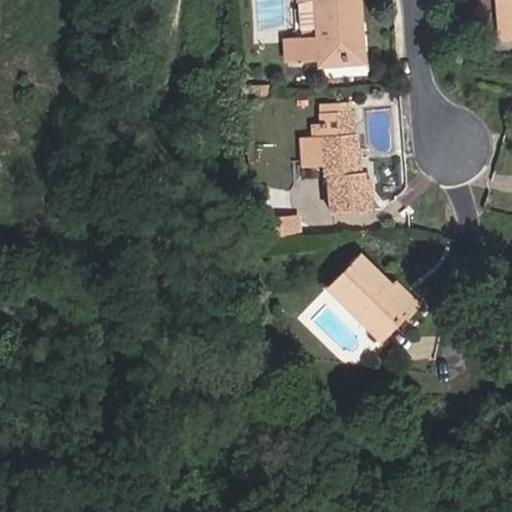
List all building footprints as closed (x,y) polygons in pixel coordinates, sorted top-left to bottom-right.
[(315,0),(316,1),(317,28),(318,37),(307,38),(286,39),(288,65),(320,63),(358,61),(356,24),(360,23),(358,0),(315,0)] [(511,0),(497,0),(501,38),(511,37),(511,0)] [(300,2),(300,30),(306,29),(317,28),(316,1),(300,2)] [(317,28),(306,29),(307,38),(318,37),(317,28)] [(363,174),(359,175),(354,112),(354,102),(321,104),(321,114),(322,126),(314,126),(315,139),(307,139),(309,163),(325,162),(326,174),(329,174),(333,210),(372,208),(370,182),(364,182),(363,174)] [(302,234),(301,216),(266,219),(266,206),(253,207),(255,237),(302,234)] [(410,309),(389,288),(392,286),(361,255),(328,287),(380,338),(410,309)] [(417,302),(395,282),(392,286),(389,288),(410,309),(417,302)]
